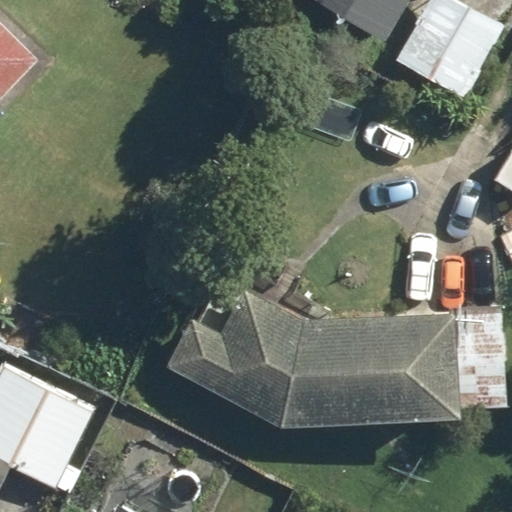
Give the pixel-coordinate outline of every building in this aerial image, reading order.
[(350,0),(400,29),(416,0),(350,0)] [(501,23),(462,0),(424,0),(389,61),(456,100),(501,23)] [(0,100),(41,59),(0,17),(0,100)] [(182,358),(300,410),(486,396),(477,293),(320,307),(226,262),(182,358)] [(0,503),(21,459),(66,480),(102,402),(7,358),(0,371),(0,503)] [(120,511),(172,511),(130,492),(120,511)]
